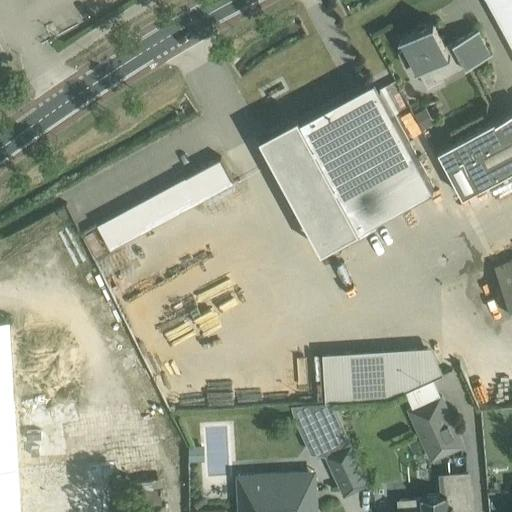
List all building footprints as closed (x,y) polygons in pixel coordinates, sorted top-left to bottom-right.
[(511,0),(489,0),(511,42),(511,0)] [(405,47),(398,51),(406,65),(413,61),(425,83),(463,62),(465,66),(490,53),(477,28),(452,41),(453,43),(446,46),(433,22),(434,22),(433,21),(400,38),(405,47)] [(305,196),(330,243),(334,241),(338,248),(339,248),(335,241),(434,187),(381,88),(349,105),(343,95),(301,118),(299,114),(269,130),(292,174),(285,178),(297,200),(305,196)] [(511,109),(456,140),(439,149),(463,195),(480,185),(511,168),(511,109)] [(186,175),(98,222),(111,247),(147,228),(144,223),(196,195),(196,196),(232,177),(232,178),(233,177),(221,155),(186,175)] [(4,235),(0,236),(0,262),(14,255),(4,235)] [(511,257),(496,264),(511,305),(511,257)] [(9,320),(0,320),(0,511),(118,511),(115,460),(66,463),(18,466),(16,432),(14,405),(9,320)] [(450,387),(464,382),(458,366),(432,375),(437,387),(449,383),(450,387)] [(69,368),(28,375),(33,402),(73,396),(69,368)] [(33,402),(14,405),(16,432),(64,427),(81,424),(77,399),(76,395),(73,396),(33,402)] [(413,429),(418,426),(431,455),(434,456),(463,443),(441,395),(410,408),(412,411),(406,414),(405,417),(409,427),(413,429)] [(66,463),(64,427),(16,432),(18,466),(66,463)] [(352,442),(327,454),(345,493),(370,481),(352,442)] [(447,469),(466,468),(465,457),(447,457),(447,469)] [(317,511),(315,469),(238,474),(240,511),(317,511)] [(400,499),(401,511),(453,511),(454,511),(472,509),(469,471),(444,473),(446,493),(422,495),(422,497),(400,499)] [(130,511),(166,511),(166,502),(130,503),(130,511)]
